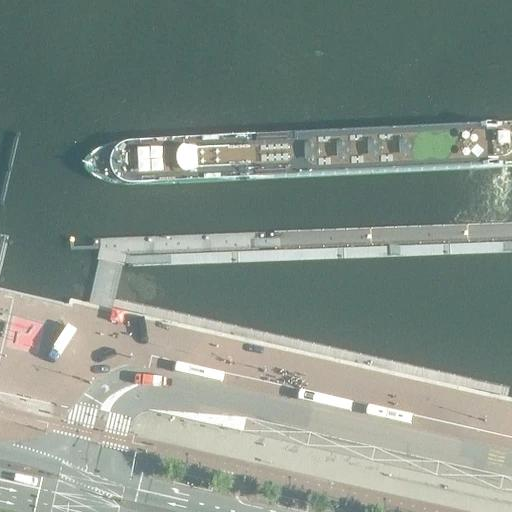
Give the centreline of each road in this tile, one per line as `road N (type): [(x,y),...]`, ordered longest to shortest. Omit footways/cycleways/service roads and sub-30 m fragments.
road 1 (unclassified): [(161,386),(511,466)]
road 2 (unclassified): [(161,386),(134,374),(97,393),(78,423),(67,472)]
road 3 (primary): [(234,511),(102,482)]
road 4 (unclassified): [(102,482),(121,408),(161,386)]
